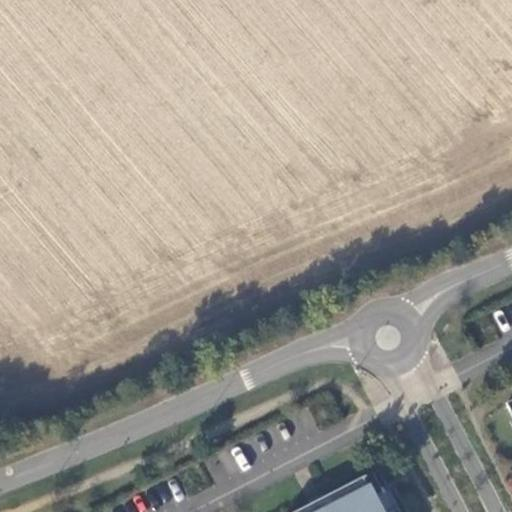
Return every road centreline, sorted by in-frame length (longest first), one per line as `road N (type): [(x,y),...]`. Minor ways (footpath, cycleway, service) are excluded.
road 1 (tertiary): [(0,479),(362,335)]
road 2 (tertiary): [(402,360),(475,511)]
